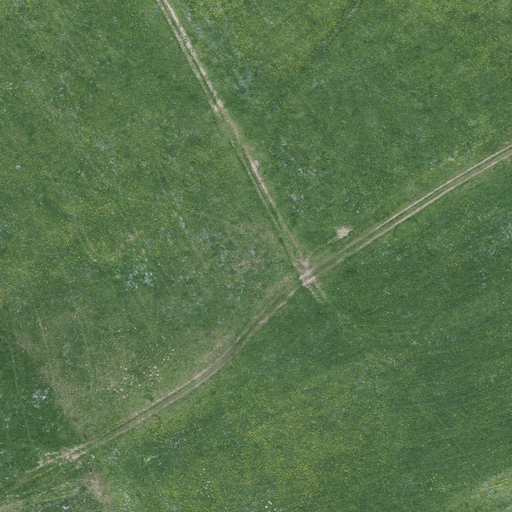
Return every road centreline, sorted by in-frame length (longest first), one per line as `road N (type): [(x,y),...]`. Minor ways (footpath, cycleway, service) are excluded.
road 1 (track): [(0,492),(188,385),(304,275),(511,144)]
road 2 (track): [(159,0),(304,275)]
